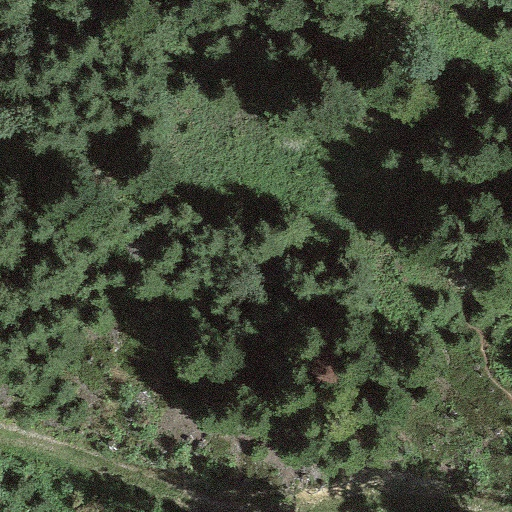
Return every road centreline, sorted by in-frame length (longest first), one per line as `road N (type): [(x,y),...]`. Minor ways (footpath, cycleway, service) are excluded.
road 1 (track): [(0,438),(249,511)]
road 2 (track): [(334,511),(456,511)]
